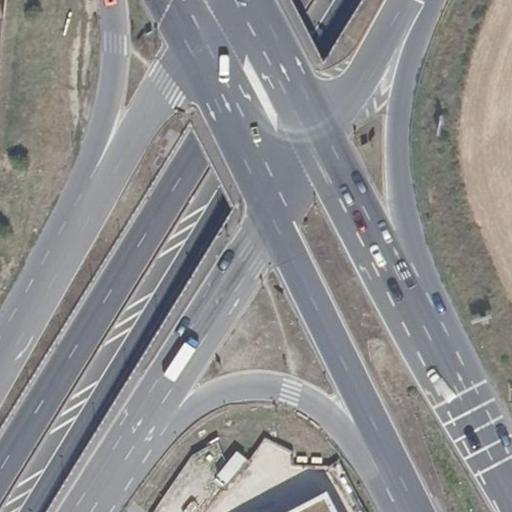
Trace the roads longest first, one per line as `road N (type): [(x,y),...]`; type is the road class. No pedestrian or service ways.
road 1 (primary): [(32,511),(344,0)]
road 2 (primary): [(289,0),(0,477)]
road 3 (primary): [(491,463),(406,231),(397,172),(399,103),(437,0)]
road 4 (primary): [(106,511),(166,436),(205,402),(261,387),(318,405),(352,443),(392,511)]
road 5 (primary): [(197,42),(0,375)]
road 6 (primary): [(111,0),(112,82),(96,151),(0,351)]
road 7 (primary): [(491,463),(322,143)]
road 8 (primary): [(85,511),(274,217)]
road 9 (primary): [(274,217),(417,511)]
road 10 (primary): [(197,42),(274,217)]
road 11 (primary): [(322,143),(407,0)]
road 12 (primary): [(322,143),(254,0)]
